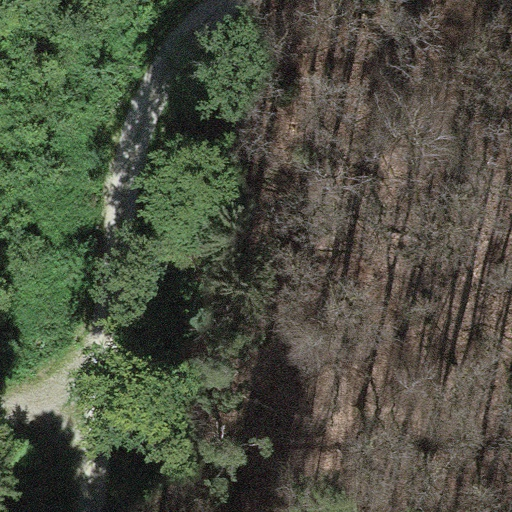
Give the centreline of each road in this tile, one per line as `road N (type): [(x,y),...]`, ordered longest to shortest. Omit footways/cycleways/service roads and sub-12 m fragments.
road 1 (track): [(94,418),(127,150),(168,44),(208,0)]
road 2 (track): [(0,405),(94,418),(85,511)]
